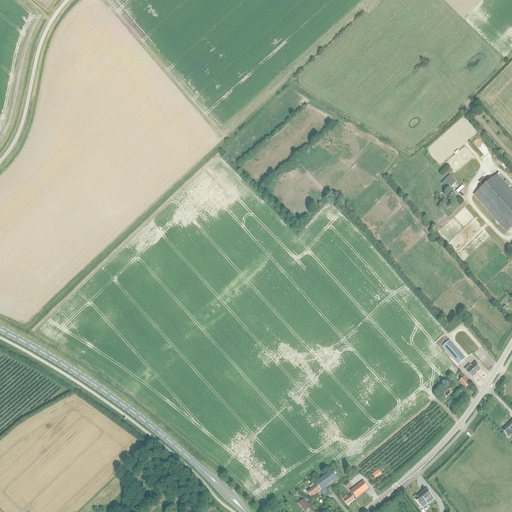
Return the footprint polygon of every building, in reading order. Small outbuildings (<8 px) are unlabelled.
[(511,227),(511,192),(497,175),(488,183),(483,187),(474,195),(507,232),(511,227)] [(450,176),(445,181),(451,187),(456,182),(450,176)] [(484,179),(479,183),(483,187),(488,183),(484,179)] [(449,341),(443,347),(459,365),(465,359),(449,341)] [(481,370),(475,363),(472,366),(470,365),(465,370),(472,378),(481,370)] [(468,380),(465,377),(459,382),(465,388),(470,384),(467,381),(468,380)] [(448,388),(439,396),(443,401),(452,392),(448,388)] [(459,407),(456,402),(449,407),(452,411),(459,407)] [(507,436),(509,437),(511,434),(511,421),(502,431),(507,436)] [(378,470),(372,474),(375,478),(381,474),(378,470)] [(317,485),(321,491),(337,479),(331,471),(315,483),(317,485)] [(348,482),(344,485),(348,490),(352,487),(348,482)] [(363,482),(350,491),(356,499),(369,489),(363,482)] [(321,491),(317,485),(307,492),(311,498),(321,491)] [(434,499),(426,489),(414,499),(420,506),(425,501),(428,504),(434,499)] [(346,496),(342,499),(347,505),(354,500),(351,495),(349,497),(348,496),(347,497),(346,496)] [(310,508),(304,500),(299,504),(305,511),(310,508)]
